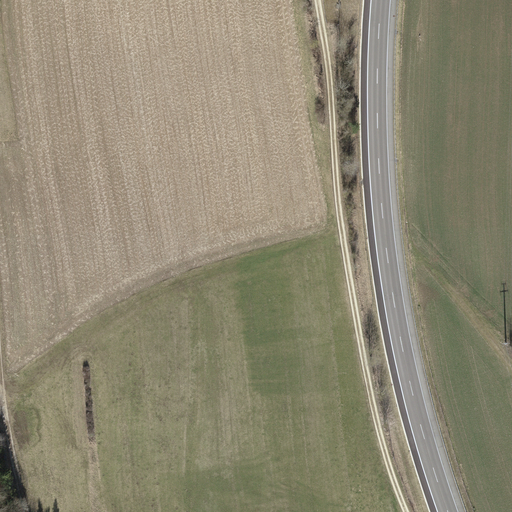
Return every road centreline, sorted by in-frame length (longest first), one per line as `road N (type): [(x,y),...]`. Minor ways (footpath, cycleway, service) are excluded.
road 1 (track): [(408,511),(372,396),(319,0)]
road 2 (trunk): [(382,0),(377,113),(394,308),(449,511)]
road 3 (track): [(26,511),(0,331)]
